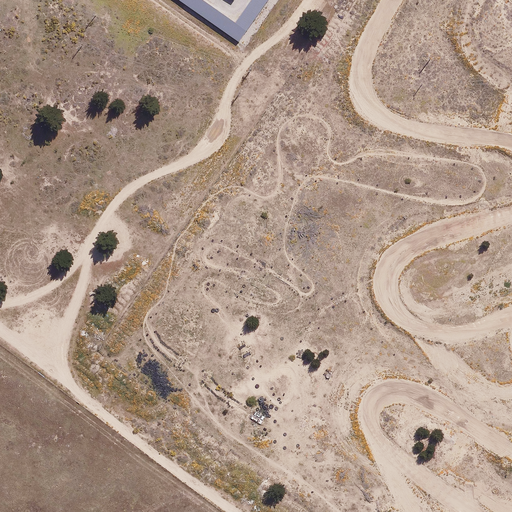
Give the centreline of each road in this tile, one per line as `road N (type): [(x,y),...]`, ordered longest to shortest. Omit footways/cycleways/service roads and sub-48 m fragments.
road 1 (unclassified): [(309,0),(240,74),(227,131),(126,190),(95,248)]
road 2 (unclassified): [(54,370),(235,511)]
road 3 (unclassified): [(95,248),(68,354),(54,370)]
